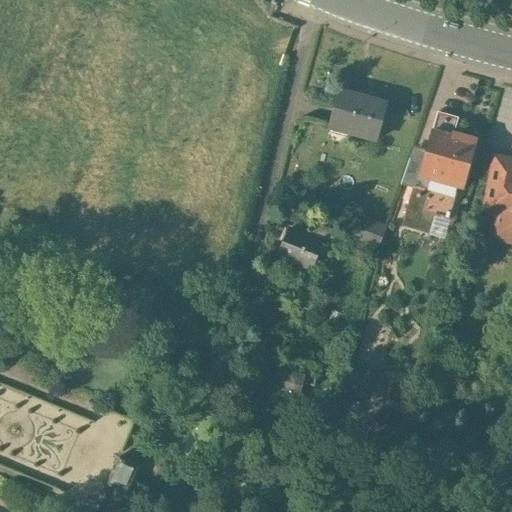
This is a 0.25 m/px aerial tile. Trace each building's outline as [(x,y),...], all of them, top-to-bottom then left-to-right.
[(387,105),(340,92),(330,127),(378,140),(387,105)] [(459,118),(439,113),(433,131),(434,132),(432,134),(433,135),(428,151),(415,147),(412,158),(425,162),(422,174),(421,174),(421,177),(458,187),(464,189),(465,186),(477,144),(478,141),(455,134),(459,118)] [(458,187),(421,177),(421,174),(422,174),(425,162),(412,158),(403,184),(414,188),(403,224),(424,230),(429,211),(448,216),(447,221),(448,221),(458,187)] [(511,161),(496,158),(486,211),(500,214),(497,225),(511,227),(508,241),(511,241),(511,161)] [(375,222),(370,235),(358,230),(354,240),(379,250),(388,227),(375,222)] [(324,244),(289,230),(278,256),(313,271),(324,244)] [(251,299),(239,296),(234,319),(246,321),(251,299)] [(320,366),(299,361),(296,375),(306,378),(304,384),(315,387),(320,366)] [(296,375),(279,371),(274,389),(301,396),(304,384),(306,378),(296,375)] [(27,401),(30,394),(0,382),(0,392),(11,397),(12,395),(27,401)] [(52,415),(56,405),(35,396),(31,406),(52,415)] [(142,466),(120,457),(108,485),(131,494),(142,466)]
